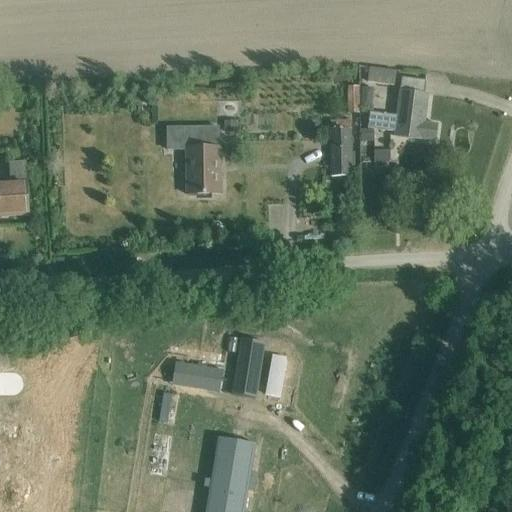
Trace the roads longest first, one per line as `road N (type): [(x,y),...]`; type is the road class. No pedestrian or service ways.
road 1 (unclassified): [(481,257),(0,287)]
road 2 (unclassified): [(481,257),(381,511)]
